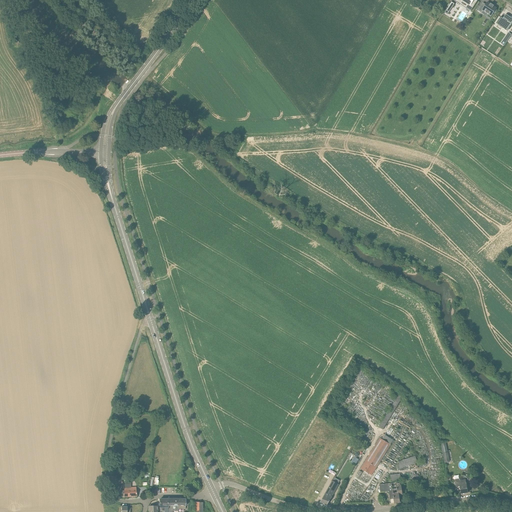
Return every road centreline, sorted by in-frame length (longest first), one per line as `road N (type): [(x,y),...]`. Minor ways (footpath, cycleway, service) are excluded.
road 1 (unclassified): [(145,500),(116,499),(105,472),(124,383),(150,319)]
road 2 (track): [(331,130),(443,159),(511,211)]
road 3 (tertiary): [(212,490),(150,319)]
road 4 (unclassified): [(366,511),(470,499),(511,504)]
road 5 (tertiary): [(113,109),(190,0)]
road 6 (tertiary): [(150,319),(112,199)]
road 7 (unclassified): [(212,490),(229,483),(332,511)]
